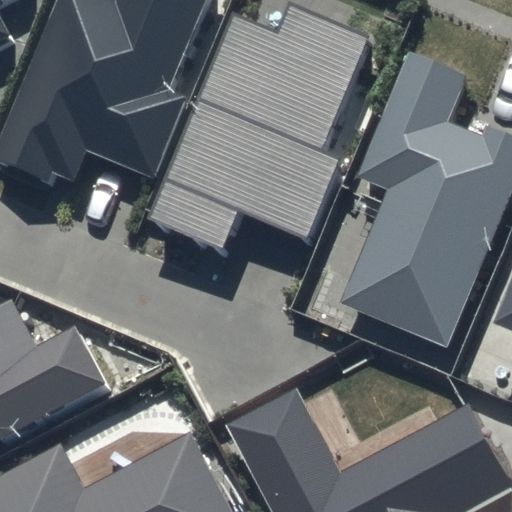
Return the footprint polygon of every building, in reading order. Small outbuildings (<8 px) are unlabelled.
[(0,0),(0,43),(16,35),(0,4),(0,0)] [(118,0),(63,0),(0,151),(0,158),(55,181),(59,173),(80,182),(93,150),(159,178),(192,98),(175,91),(212,0),(122,0),(122,1),(118,0)] [(241,13),(156,217),(230,248),(246,210),(313,238),(347,157),(328,149),(375,36),(296,4),(285,31),(241,13)] [(346,304),(453,347),(511,204),(511,134),(492,127),(488,137),(453,123),(472,76),(414,53),(362,176),(394,189),(346,304)] [(0,442),(111,384),(81,327),(43,346),(18,299),(0,308),(0,442)] [(472,511),(511,491),(511,472),(475,405),(347,473),(302,389),(232,426),(277,511),(472,511)] [(0,511),(237,511),(195,433),(90,489),(66,445),(0,479),(0,511)]
